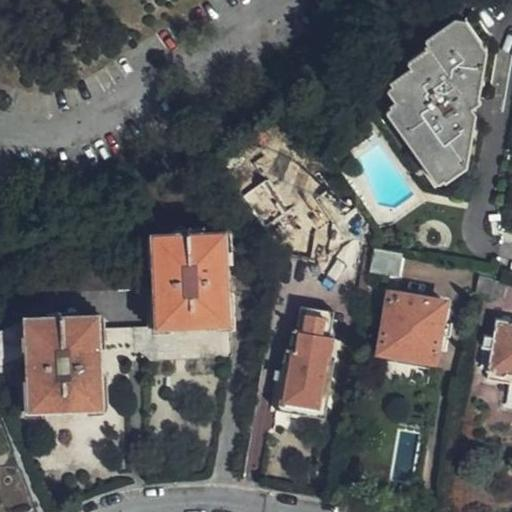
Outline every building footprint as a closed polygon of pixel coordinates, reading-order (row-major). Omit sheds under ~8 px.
[(469,102),(481,92),(483,85),(479,78),(485,74),(489,48),(483,39),(478,42),(460,18),(431,41),(438,51),(398,80),(408,96),(398,104),(451,177),(469,165),(474,136),(470,128),(476,123),(477,114),(469,102)] [(346,131),(330,152),(341,169),(356,158),(350,150),(376,130),(366,116),(346,131)] [(155,266),(134,266),(134,295),(155,295),(156,327),(135,328),(134,359),(230,360),(230,250),(156,248),(155,266)] [(403,254),(375,249),(371,270),(371,273),(399,277),(403,254)] [(134,295),(134,266),(39,268),(39,295),(134,295)] [(366,298),(371,273),(371,270),(361,269),(356,296),(366,298)] [(442,321),(445,302),(389,293),(388,295),(378,351),(402,356),(436,361),(441,336),(450,336),(451,323),(442,321)] [(323,417),(334,359),(331,358),(334,339),(329,338),(333,310),(306,304),(300,331),(296,331),(291,351),(288,351),(277,410),(323,417)] [(511,382),(511,322),(494,319),(492,330),(480,328),(479,344),(489,347),(484,378),(511,382)] [(103,359),(134,359),(135,328),(103,328),(102,322),(20,321),(0,329),(0,360),(24,351),(26,408),(103,407),(103,359)]
